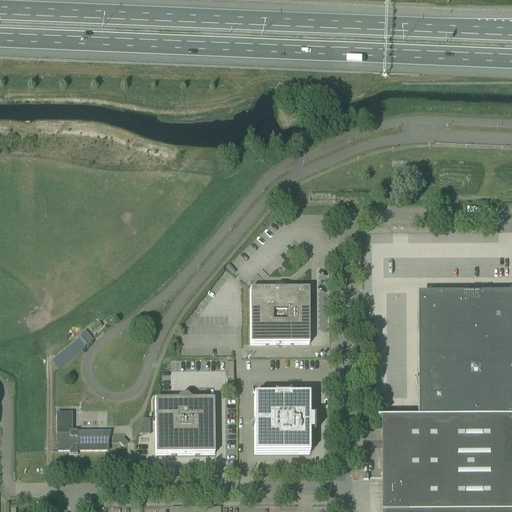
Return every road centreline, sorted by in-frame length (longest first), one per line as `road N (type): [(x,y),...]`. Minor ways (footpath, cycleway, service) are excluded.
road 1 (motorway): [(511,31),(0,9)]
road 2 (motorway): [(0,35),(511,57)]
road 3 (unclassified): [(511,218),(348,226),(347,489)]
road 4 (track): [(0,72),(311,78),(335,99)]
road 5 (unclassified): [(72,492),(347,489)]
road 6 (track): [(48,492),(49,357)]
